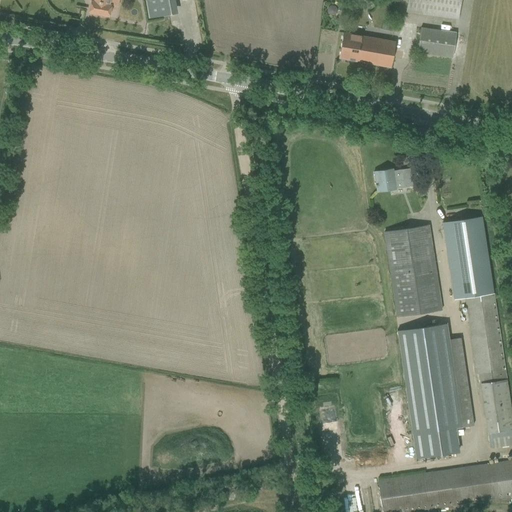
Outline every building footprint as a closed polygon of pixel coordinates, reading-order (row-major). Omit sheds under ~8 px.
[(110,7),(111,0),(91,0),(91,3),(89,13),(109,16),(110,7)] [(407,0),(406,12),(458,19),(460,0),(407,0)] [(417,52),(452,57),(456,34),(421,28),(417,52)] [(343,33),(340,48),(338,58),(390,68),(395,42),(359,36),(352,35),(343,33)] [(373,172),(376,192),(415,187),(412,168),(393,171),(393,169),(373,172)] [(465,299),(463,290),(493,286),(482,218),(443,224),(455,301),(465,299)] [(383,232),(397,317),(442,310),(428,225),(383,232)] [(465,299),(477,384),(481,384),(507,380),(493,286),(463,290),(465,299)] [(397,331),(412,436),(462,427),(449,339),(446,324),(397,331)] [(481,384),(490,448),(511,445),(511,413),(507,380),(481,384)] [(511,463),(381,482),(385,511),(418,511),(511,498),(511,463)]
